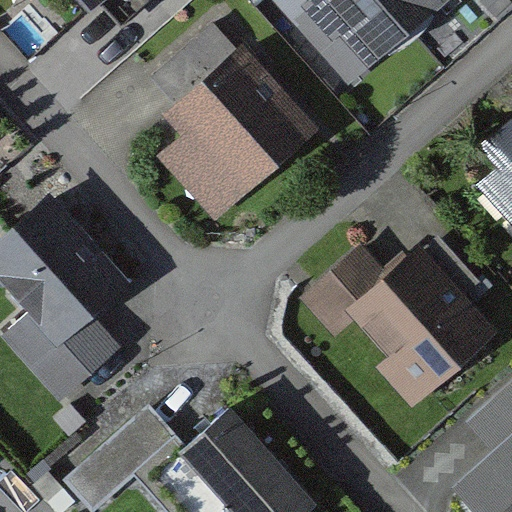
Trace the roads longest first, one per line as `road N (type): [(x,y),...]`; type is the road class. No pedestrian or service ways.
road 1 (residential): [(220,310),(511,48)]
road 2 (residential): [(0,61),(220,310)]
road 3 (residential): [(220,310),(399,511)]
